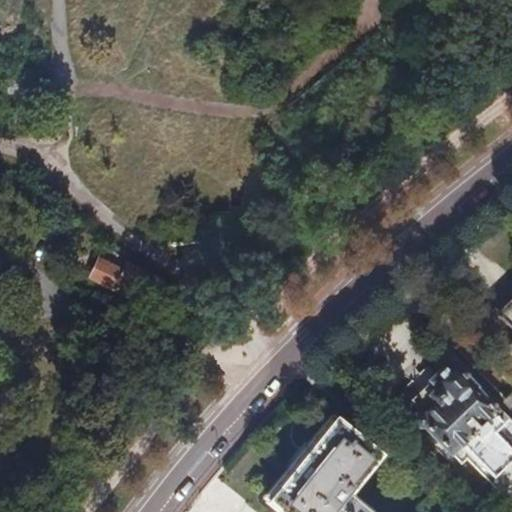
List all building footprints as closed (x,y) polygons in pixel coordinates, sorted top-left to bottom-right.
[(6,81),(4,93),(0,125),(30,129),(34,97),(41,98),(43,86),(36,85),(40,53),(11,49),(6,81)] [(320,109),(352,148),(413,99),(381,59),(320,109)] [(147,297),(172,316),(183,301),(158,283),(126,265),(123,273),(99,262),(89,281),(135,301),(138,295),(147,297)] [(511,309),(500,321),(511,332),(511,338),(506,344),(511,349),(511,309)] [(473,388),(449,364),(410,400),(425,415),(418,421),(459,465),(465,461),(508,507),(511,503),(511,444),(498,430),(507,421),(496,409),(493,411),(472,389),(473,388)] [(368,511),(348,495),(380,456),(334,419),(320,436),(322,437),(279,488),(278,487),(263,506),(219,471),(192,503),(185,511),(368,511)]
